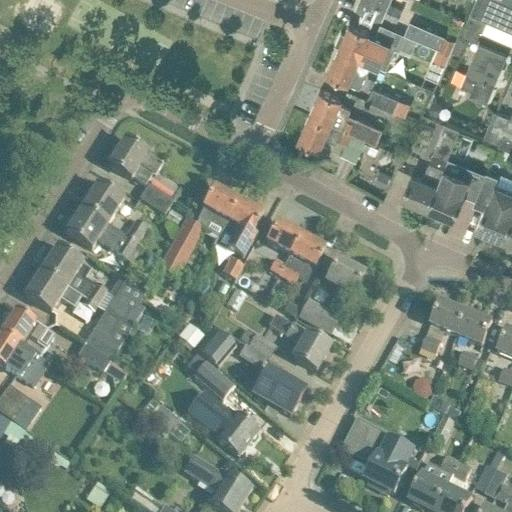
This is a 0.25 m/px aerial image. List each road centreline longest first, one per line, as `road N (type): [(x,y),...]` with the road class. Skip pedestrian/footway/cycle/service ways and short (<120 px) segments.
road 1 (residential): [(0,285),(115,104),(149,99),(251,154)]
road 2 (residential): [(286,493),(418,243)]
road 3 (residential): [(418,243),(251,154)]
road 4 (residential): [(251,154),(307,26)]
